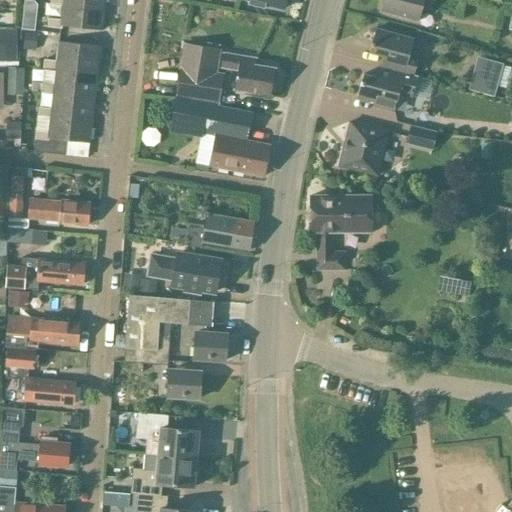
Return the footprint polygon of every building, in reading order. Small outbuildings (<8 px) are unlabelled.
[(248,0),(249,0),(248,4),(264,8),(265,4),(283,9),(285,0),(248,0)] [(382,0),(380,10),(418,20),(422,7),(432,10),(434,0),(382,0)] [(101,30),(104,5),(63,1),(63,5),(61,20),(49,18),(48,27),(62,29),(62,25),(101,30)] [(23,19),(22,29),(35,30),(36,20),(23,19)] [(0,65),(18,67),(18,62),(17,62),(17,31),(0,29),(0,65)] [(410,54),(413,39),(375,29),(369,51),(383,55),(380,66),(380,68),(413,77),(413,75),(419,56),(410,54)] [(56,66),(97,71),(100,46),(59,41),(57,61),(44,59),(43,68),(56,70),(56,66)] [(176,96),(219,103),(224,73),(218,72),(221,49),(183,43),(176,96)] [(234,89),(271,95),(276,68),(255,65),(256,59),(222,53),(219,67),(237,70),(234,89)] [(495,93),(503,64),(477,57),(469,86),(495,93)] [(54,90),(94,95),(97,71),(56,66),(56,70),(54,85),(41,84),(40,92),(53,94),(54,90)] [(7,95),(23,95),(24,68),(8,68),(7,95)] [(413,77),(380,68),(377,78),(363,74),(356,97),(374,102),(373,105),(393,111),(397,93),(412,97),(418,76),(413,75),(413,77)] [(51,114),(91,118),(94,95),(54,90),(53,94),(51,108),(38,107),(37,116),(50,117),(51,114)] [(209,166),(263,176),(269,145),(247,141),(252,113),(176,98),(169,130),(201,136),(202,132),(215,135),(209,166)] [(89,143),(91,118),(51,114),(50,117),(49,133),(37,131),(35,152),(65,155),(66,140),(89,143)] [(339,165),(377,175),(388,131),(350,122),(339,165)] [(406,143),(432,150),(437,132),(410,125),(406,143)] [(8,218),(21,219),(22,201),(24,202),(25,193),(31,178),(32,168),(14,167),(13,176),(11,176),(8,218)] [(0,215),(7,216),(8,186),(0,185),(0,215)] [(317,232),(317,270),(345,270),(345,252),(332,252),(332,232),(371,232),(371,196),(311,196),(311,232),(317,232)] [(27,220),(87,225),(89,203),(29,198),(27,220)] [(511,234),(511,210),(506,209),(501,232),(511,234)] [(202,242),(249,250),(253,222),(206,214),(204,226),(188,223),(185,245),(200,248),(202,242)] [(184,291),(201,294),(202,289),(216,292),(221,261),(176,254),(175,260),(152,256),(149,275),(172,278),(171,284),(185,287),(184,291)] [(5,288),(37,289),(38,281),(83,285),(85,263),(25,258),(24,265),(6,264),(5,288)] [(123,362),(167,365),(170,323),(211,326),(213,302),(128,295),(123,362)] [(5,347),(26,349),(27,339),(30,339),(30,340),(76,344),(78,323),(63,322),(62,319),(57,319),(55,321),(7,317),(5,347)] [(194,358),(225,360),(227,335),(195,333),(194,358)] [(23,400),(74,404),(76,383),(27,379),(28,367),(34,368),(35,351),(6,349),(5,378),(18,378),(17,390),(24,395),(23,400)] [(168,396),(199,398),(201,373),(170,370),(168,396)] [(157,455),(192,458),(195,431),(167,428),(168,416),(137,413),(135,438),(159,440),(157,455)] [(0,435),(0,469),(16,471),(16,460),(39,462),(39,464),(67,466),(69,445),(56,444),(56,438),(41,437),(41,442),(40,446),(18,444),(19,426),(1,425),(0,434),(0,435)] [(130,493),(137,494),(161,496),(162,484),(190,486),(192,458),(157,455),(145,454),(143,469),(133,468),(130,493)] [(0,511),(64,511),(64,508),(52,507),(52,503),(39,502),(39,506),(14,504),(16,488),(0,486),(0,511)] [(194,511),(167,509),(168,497),(161,496),(137,494),(135,511),(194,511)]
